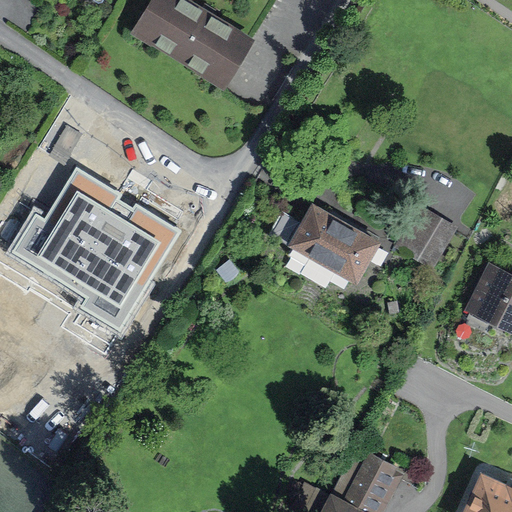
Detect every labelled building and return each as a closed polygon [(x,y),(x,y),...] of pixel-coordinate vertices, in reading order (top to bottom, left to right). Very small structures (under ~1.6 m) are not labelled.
[(248,45),(173,0),(147,0),(124,38),(218,95),(248,45)] [(186,214),(131,177),(110,207),(165,245),(186,214)] [(457,230),(417,208),(393,250),(432,273),(457,230)] [(284,250),(288,252),(284,259),(287,261),(285,266),(299,274),(306,262),(353,289),(367,264),(374,268),(383,251),(308,209),(284,250)] [(54,232),(18,210),(0,238),(0,293),(67,335),(110,266),(74,244),(63,262),(43,250),(54,232)] [(239,273),(228,260),(213,272),(225,285),(239,273)] [(511,278),(487,266),(463,314),(511,338),(511,278)] [(382,511),(403,474),(394,469),(395,465),(367,450),(360,463),(349,458),(331,494),(327,492),(326,494),(316,511),(382,511)] [(511,511),(511,486),(478,471),(459,511),(511,511)] [(316,511),(326,494),(303,481),(287,511),(288,511),(316,511)]
